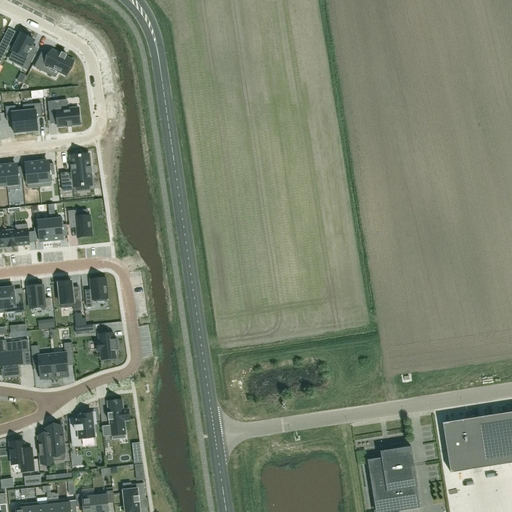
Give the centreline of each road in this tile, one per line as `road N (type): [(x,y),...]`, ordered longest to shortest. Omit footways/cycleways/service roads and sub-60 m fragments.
road 1 (secondary): [(158,63),(214,436)]
road 2 (residential): [(0,273),(114,260),(120,273),(132,365),(56,403)]
road 3 (unclassified): [(214,436),(511,389)]
road 4 (residential): [(0,4),(83,49),(97,122),(93,136),(0,149)]
